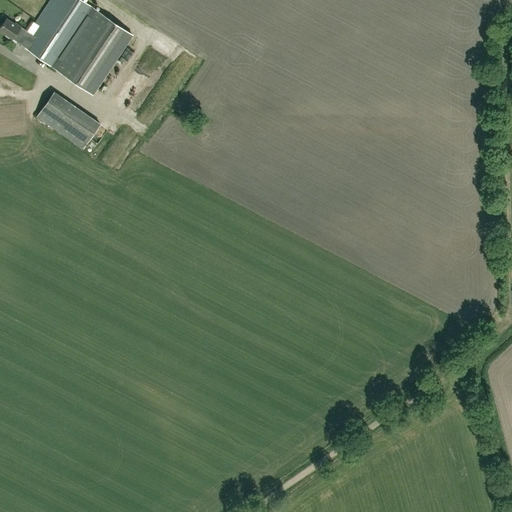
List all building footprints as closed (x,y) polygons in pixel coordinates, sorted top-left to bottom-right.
[(132,32),(120,24),(83,0),(49,0),(35,22),(39,24),(33,34),(24,47),(80,84),(92,92),(132,32)] [(5,18),(0,26),(0,30),(24,47),(33,34),(14,22),(13,23),(5,18)] [(142,33),(143,30),(137,28),(135,33),(143,36),(142,39),(149,41),(150,36),(142,33)] [(134,53),(140,45),(131,38),(125,46),(134,53)] [(51,92),(34,116),(82,149),(98,125),(51,92)]
